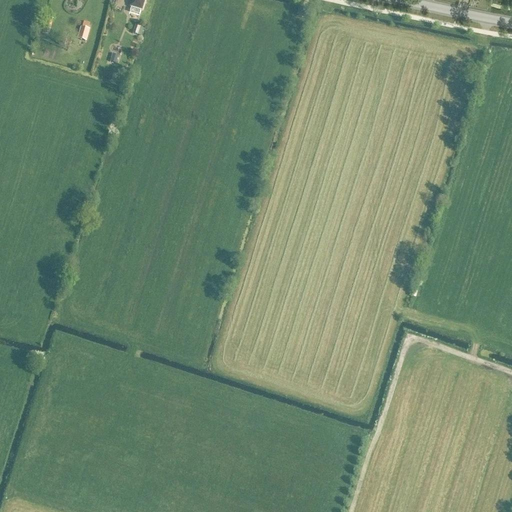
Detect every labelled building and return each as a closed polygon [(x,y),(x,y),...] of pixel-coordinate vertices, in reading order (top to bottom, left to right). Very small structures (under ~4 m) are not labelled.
[(132,0),(130,9),(131,9),(129,14),(139,17),(140,12),(141,12),(144,0),(132,0)] [(306,20),(308,13),(299,11),(298,18),(306,20)] [(53,21),(46,19),(43,29),(50,31),(53,21)] [(83,23),(82,29),(80,29),(77,41),(86,43),(89,31),(88,31),(90,25),(83,23)] [(116,64),(119,57),(112,55),(110,62),(116,64)]
